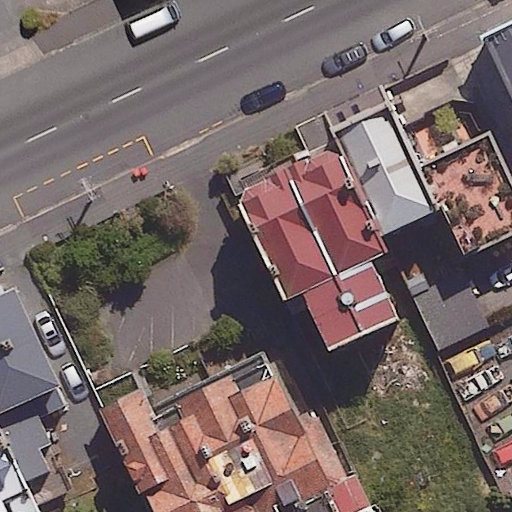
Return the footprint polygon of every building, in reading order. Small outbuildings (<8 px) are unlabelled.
[(511,25),(489,36),(511,83),(511,25)] [(438,208),(393,112),(345,135),(389,231),(438,208)] [(511,233),(511,179),(491,136),(432,164),(475,252),(511,233)] [(384,252),(332,145),(241,190),(291,293),(303,287),(333,349),(401,315),(373,258),(384,252)] [(490,324),(464,265),(413,288),(439,347),(490,324)] [(30,480),(52,470),(42,448),(53,443),(33,398),(60,386),(18,291),(0,299),(0,468),(20,459),(30,480)] [(378,511),(287,322),(100,410),(145,511),(378,511)] [(0,511),(42,511),(33,492),(6,505),(0,492),(0,511)]
